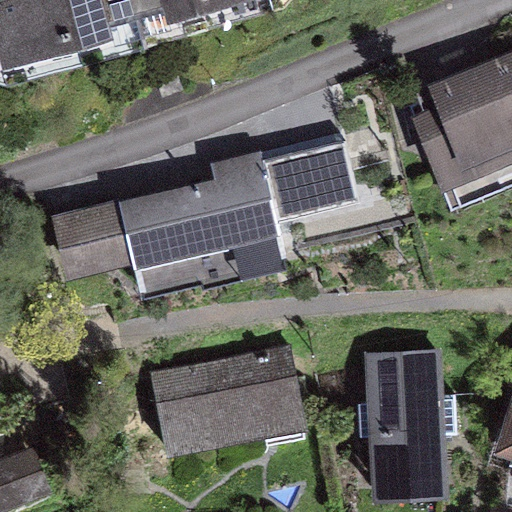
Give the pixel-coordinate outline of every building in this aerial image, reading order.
[(135,14),(131,0),(0,0),(0,62),(2,69),(11,67),(8,55),(107,27),(106,23),(135,14)] [(131,0),(135,14),(164,6),(165,11),(202,0),(131,0)] [(511,61),(441,90),(440,87),(416,97),(448,175),(491,158),(485,143),(511,131),(511,61)] [(181,90),(175,73),(155,79),(162,97),(181,90)] [(120,203),(129,242),(140,287),(285,252),(277,219),(359,198),(345,139),(261,159),(259,151),(223,159),(227,175),(119,201),(120,203)] [(129,242),(120,203),(54,219),(63,258),(129,242)] [(304,424),(289,346),(151,373),(166,451),(304,424)] [(439,395),(437,351),(370,355),(372,402),(360,402),(361,434),(373,433),(375,481),(337,482),(339,490),(343,511),(444,511),(441,434),(456,434),(455,395),(439,395)] [(325,428),(289,436),(303,498),(339,490),(337,482),(325,428)] [(0,471),(0,506),(45,488),(32,458),(0,471)]
